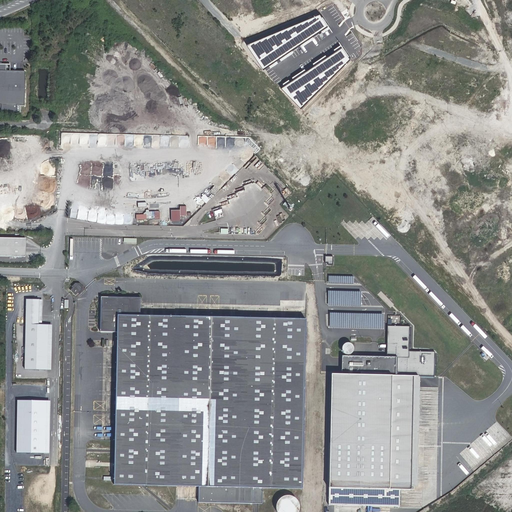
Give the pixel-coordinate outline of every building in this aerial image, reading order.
[(248,45),(263,69),(328,26),(320,15),(248,45)] [(281,87),(301,107),(349,58),(341,47),(281,87)] [(10,64),(0,64),(0,107),(1,108),(1,113),(17,113),(17,105),(24,106),(25,71),(10,71),(10,64)] [(193,200),(201,207),(205,203),(197,196),(193,200)] [(170,221),(179,221),(179,215),(186,215),(186,206),(179,206),(179,210),(170,210),(170,221)] [(0,238),(0,256),(26,257),(26,239),(0,238)] [(333,265),(333,256),(324,256),(324,262),(328,262),(328,265),(333,265)] [(72,288),(69,291),(74,296),(78,292),(79,294),(82,292),(81,287),(79,284),(75,284),(72,287),(72,288)] [(330,305),(361,305),(361,293),(330,292),(330,305)] [(302,489),(306,319),(140,316),(140,298),(101,297),(100,332),(117,332),(114,485),(199,486),(198,502),(262,504),(263,488),(302,489)] [(39,324),(39,300),(26,299),(25,370),(47,370),(48,325),(39,324)] [(331,326),(381,327),(382,315),(332,314),(331,326)] [(410,326),(387,326),(387,357),(342,356),(341,375),(331,374),(328,505),(400,507),(400,496),(416,496),(418,376),(434,376),(435,352),(409,351),(410,326)] [(344,344),(343,345),(342,347),(342,349),(342,351),(343,352),(344,354),(346,354),(348,355),(349,354),(351,354),(353,352),(353,350),(353,348),(353,346),(352,345),(351,344),(349,343),(348,343),(346,343),(344,344)] [(15,400),(14,452),(47,453),(48,400),(15,400)] [(299,506),(299,504),(298,502),(297,500),(294,498),(293,497),(290,496),(288,496),(286,495),(282,497),(279,498),(278,500),(277,501),(277,503),(276,505),(276,507),(276,509),(276,511),(298,511),(299,510),(299,508),(299,506)]
